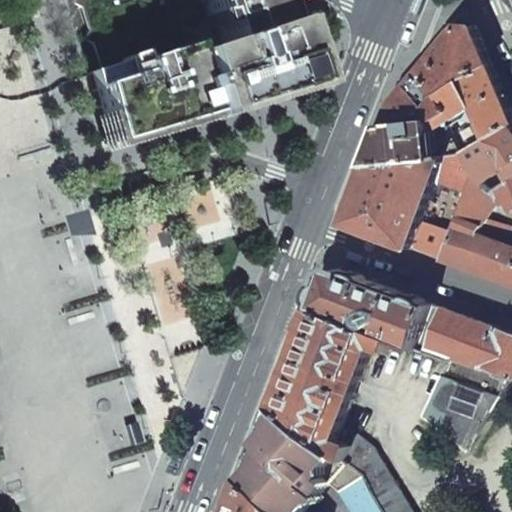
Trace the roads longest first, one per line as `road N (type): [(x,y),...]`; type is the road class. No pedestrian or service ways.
road 1 (residential): [(305,220),(193,511)]
road 2 (residential): [(387,6),(305,220)]
road 3 (residential): [(305,220),(511,298)]
